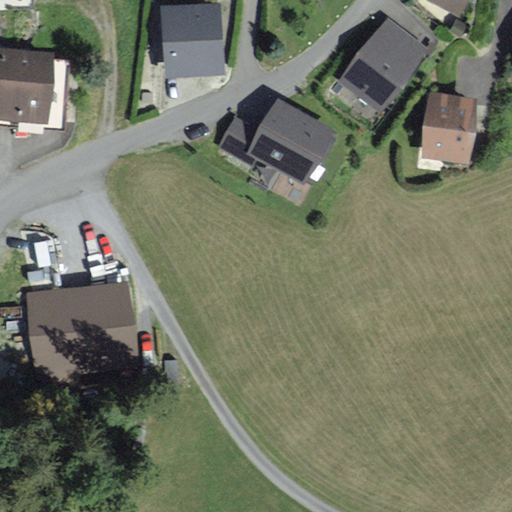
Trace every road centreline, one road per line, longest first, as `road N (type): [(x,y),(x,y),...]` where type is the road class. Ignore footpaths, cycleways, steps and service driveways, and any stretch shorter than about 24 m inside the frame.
road 1 (residential): [(331,511),(258,457),(74,166)]
road 2 (unclassified): [(74,166),(247,92)]
road 3 (unclassified): [(247,92),(309,62),(366,0)]
